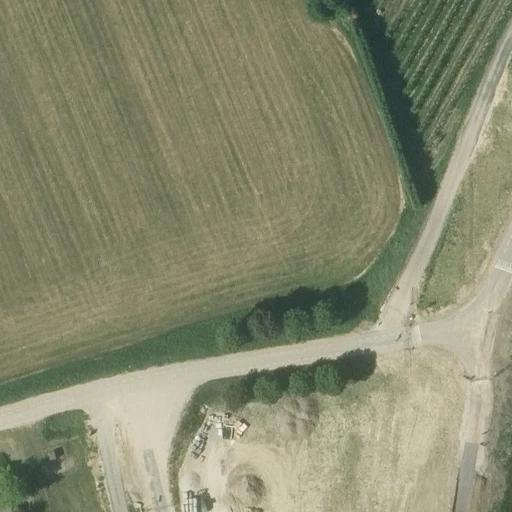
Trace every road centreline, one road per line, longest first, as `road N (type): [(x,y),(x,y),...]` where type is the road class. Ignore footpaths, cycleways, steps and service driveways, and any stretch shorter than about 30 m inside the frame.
road 1 (tertiary): [(0,425),(482,327)]
road 2 (unclassified): [(481,511),(499,384),(482,327)]
